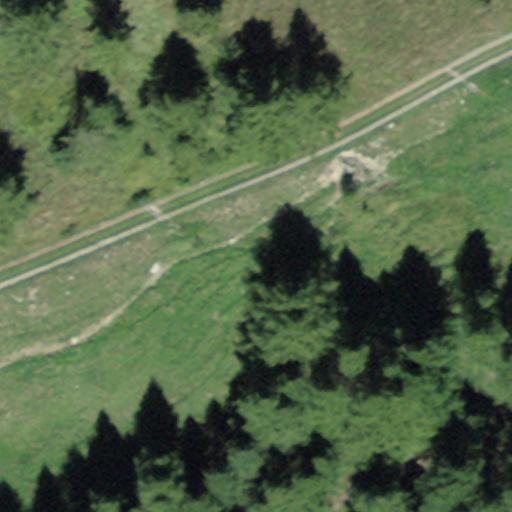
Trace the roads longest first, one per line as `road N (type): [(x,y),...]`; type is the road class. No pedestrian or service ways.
road 1 (track): [(511,32),(471,44),(251,172),(0,264)]
road 2 (track): [(313,511),(511,344)]
